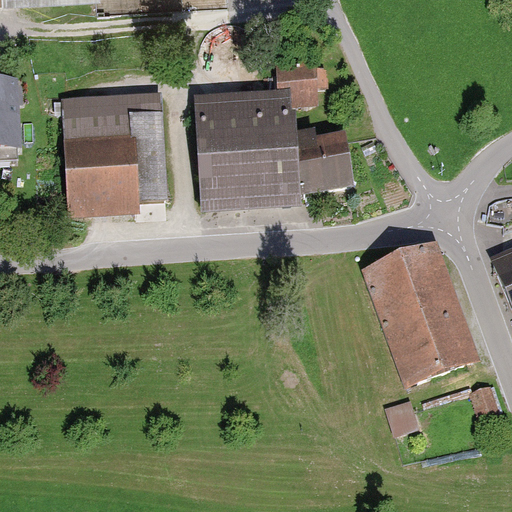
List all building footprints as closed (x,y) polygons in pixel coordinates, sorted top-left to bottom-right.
[(204,115),(213,210),(367,195),(362,143),(309,148),(306,112),(333,110),(330,71),(283,75),(286,108),(204,115)] [(0,89),(0,160),(24,159),(21,89),(0,89)] [(170,110),(72,117),(79,219),(177,213),(170,110)] [(438,251),(363,279),(407,397),(481,370),(438,251)] [(511,256),(497,262),(511,299),(511,256)] [(507,421),(498,393),(472,401),(481,429),(507,421)] [(426,438),(415,407),(389,417),(401,448),(426,438)]
